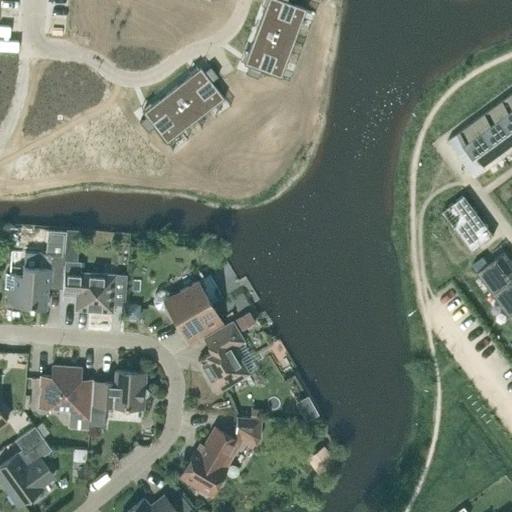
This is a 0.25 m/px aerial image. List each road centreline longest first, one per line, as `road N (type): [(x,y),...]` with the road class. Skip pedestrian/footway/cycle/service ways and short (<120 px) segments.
road 1 (residential): [(0,337),(154,354),(171,368),(180,396),(162,449),(84,511)]
road 2 (residential): [(233,0),(181,50),(120,59),(73,43),(52,15),(53,0)]
road 3 (residential): [(511,409),(432,300)]
